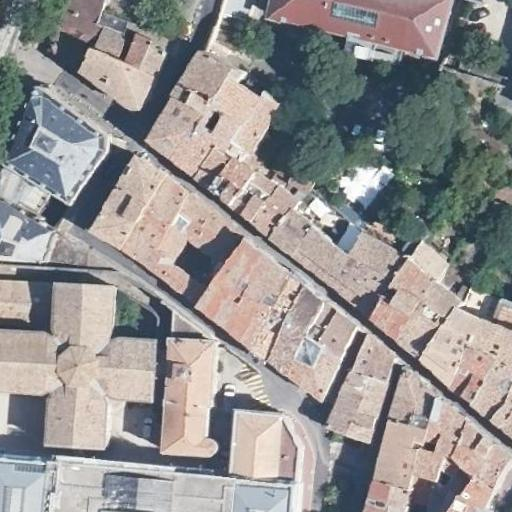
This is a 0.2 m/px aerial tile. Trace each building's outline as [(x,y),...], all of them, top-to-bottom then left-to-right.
[(155,38),(139,31),(128,59),(121,56),(98,46),(106,25),(99,22),(105,7),(107,0),(72,0),(58,39),(57,42),(57,45),(58,49),(60,51),(94,77),(135,108),(142,108),(147,105),(170,52),(170,50),(153,43),(155,38)] [(250,0),(223,0),(215,28),(241,35),(243,28),(250,0)] [(447,15),(450,0),(276,0),(273,15),(404,45),(436,53),(447,15)] [(132,28),(139,31),(155,38),(153,43),(170,50),(170,52),(177,54),(182,38),(105,7),(99,22),(106,25),(98,46),(121,56),(132,28)] [(236,71),(239,66),(236,65),(208,49),(192,76),(181,94),(213,113),(220,102),(218,100),(236,71)] [(157,133),(156,137),(156,139),(157,142),(158,143),(175,157),(199,176),(226,135),(234,140),(236,138),(264,94),(242,79),(247,72),(239,66),(236,71),(218,100),(220,102),(213,113),(181,94),(157,133)] [(511,77),(510,77),(509,84),(500,81),(493,105),(511,111),(511,77)] [(22,130),(10,163),(30,177),(46,186),(58,194),(74,204),(110,150),(114,135),(80,109),(50,87),(51,83),(49,83),(44,82),(39,84),(35,87),(33,89),(37,92),(22,130)] [(257,146),(284,102),(268,88),(264,94),(236,138),(234,140),(226,135),(199,176),(203,179),(213,187),(238,154),(243,157),(249,148),(254,151),(257,146)] [(303,158),(314,141),(315,131),(308,125),(307,137),(297,129),(277,164),(274,168),(290,179),(303,158)] [(260,168),(243,157),(238,154),(213,187),(221,194),(234,204),(247,185),(260,168)] [(107,236),(126,247),(140,226),(172,177),(159,168),(143,157),(124,187),(97,230),(104,234),(107,236)] [(313,183),(322,169),(303,158),(290,179),(289,181),(308,192),(313,183)] [(282,183),(260,168),(247,185),(234,204),(240,209),(254,220),(282,183)] [(185,187),(172,177),(140,226),(126,247),(132,252),(136,255),(200,304),(249,237),(231,224),(185,187)] [(401,202),(413,184),(401,178),(390,195),(401,202)] [(304,198),(286,186),(282,183),(254,220),(273,236),(296,206),(298,206),(304,198)] [(368,229),(313,183),(308,192),(304,198),(298,206),(296,206),(273,236),(294,253),(344,293),(357,303),(373,316),(389,289),(392,283),(406,261),(411,255),(409,253),(368,229)] [(0,191),(0,257),(40,260),(59,231),(57,230),(57,229),(44,221),(0,191)] [(51,207),(44,221),(57,229),(74,204),(58,194),(51,207)] [(276,308),(294,273),(274,257),(259,245),(249,237),(200,304),(226,325),(233,331),(256,348),(268,324),(276,308)] [(450,261),(425,239),(422,237),(409,253),(411,255),(406,261),(392,283),(404,290),(401,296),(389,289),(373,316),(382,324),(400,338),(425,296),(437,278),(438,276),(450,261)] [(263,353),(272,360),(293,317),(309,285),(301,278),(294,273),(276,308),(268,324),(256,348),(263,353)] [(0,320),(48,324),(51,279),(0,276),(0,320)] [(460,306),(466,298),(437,278),(425,296),(400,338),(410,346),(424,357),(460,306)] [(218,372),(220,338),(172,335),(171,352),(161,351),(161,336),(122,334),(114,337),(114,334),(117,329),(120,283),(59,279),(56,325),(59,332),(59,333),(57,333),(50,329),(0,325),(0,390),(48,394),(55,392),(54,396),(51,443),(109,447),(112,399),(111,395),(118,398),(157,400),(158,390),(169,391),(165,451),(213,454),(215,453),(216,453),(218,451),(219,450),(220,448),(220,446),(220,444),(220,442),(220,441),(219,440),(218,438),(216,437),(215,436),(213,435),(210,434),(212,406),(216,406),(218,377),(218,372)] [(292,374),(312,334),(330,301),(318,292),(309,285),(293,317),(272,360),(279,365),(292,374)] [(330,301),(312,334),(332,348),(346,358),(361,326),(342,311),(330,301)] [(473,343),(480,347),(501,358),(476,400),(488,411),(504,424),(511,430),(511,305),(500,301),(493,319),(486,316),(486,318),(473,343)] [(460,306),(424,357),(433,365),(453,381),(473,343),(486,318),(460,306)] [(332,348),(312,334),(292,374),(309,387),(327,399),(346,358),(332,348)] [(356,370),(391,381),(395,368),(398,358),(383,346),(371,335),(356,370)] [(461,388),(476,400),(501,358),(480,347),(473,343),(453,381),(461,388)] [(405,382),(394,419),(431,430),(442,396),(435,391),(419,377),(409,369),(408,375),(405,382)] [(390,384),(391,381),(356,370),(351,380),(348,389),(385,401),(388,393),(390,384)] [(378,425),(385,401),(348,389),(339,410),(334,421),(333,424),(331,428),(372,444),(378,425)] [(416,473),(440,480),(445,468),(447,461),(450,454),(457,456),(471,420),(459,410),(442,396),(431,430),(429,438),(441,443),(438,451),(422,445),(421,447),(416,473)] [(301,511),(304,479),(302,479),(304,447),(288,411),(237,407),(231,475),(62,460),(62,458),(0,451),(0,511),(301,511)] [(413,488),(416,473),(421,447),(415,445),(419,434),(420,434),(421,434),(423,435),(424,435),(429,438),(431,430),(394,419),(391,429),(391,430),(382,463),(378,479),(406,486),(413,488)] [(471,420),(457,456),(477,477),(480,473),(501,486),(511,463),(511,453),(490,436),(485,432),(471,420)] [(415,445),(421,447),(422,445),(424,435),(423,435),(421,434),(420,434),(419,434),(415,445)] [(450,486),(440,480),(436,494),(429,511),(489,511),(497,494),(501,486),(480,473),(477,477),(457,456),(450,454),(447,461),(445,468),(456,474),(450,486)] [(406,486),(378,479),(368,511),(408,511),(412,496),(406,486)]
